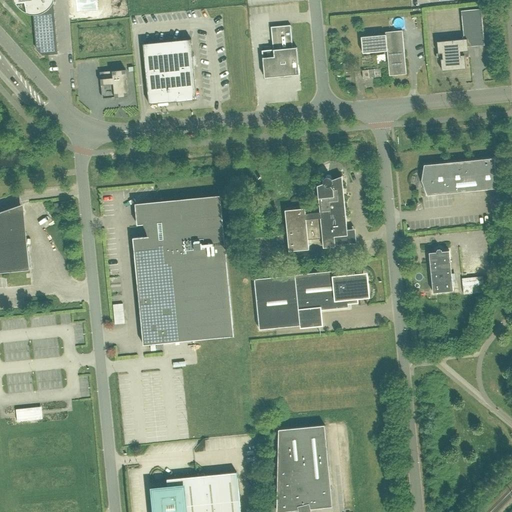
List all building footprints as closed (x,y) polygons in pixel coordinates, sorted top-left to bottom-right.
[(13,0),(15,2),(16,4),(17,5),(18,7),(19,8),(21,10),(22,11),(24,12),(26,13),(28,13),(30,14),(31,14),(33,14),(36,49),(43,55),(58,54),(56,34),(53,0),(13,0)] [(97,0),(77,0),(77,3),(77,4),(78,10),(77,10),(77,11),(98,10),(97,0)] [(437,41),(438,53),(440,53),(442,70),(466,68),(464,51),(468,50),(468,46),(484,45),(481,9),(461,11),(464,39),(437,41)] [(273,49),(262,50),(264,78),(280,76),(284,76),(284,73),(291,72),(291,75),(300,75),(299,64),(298,64),(297,47),(293,47),(290,25),(271,27),(273,49)] [(389,76),(406,74),(402,30),(385,32),(385,34),(361,37),(363,53),(387,51),(389,76)] [(196,89),(191,39),(143,44),(147,84),(149,104),(158,103),(168,102),(195,99),(197,99),(196,89)] [(381,76),(380,68),(362,70),(363,78),(381,76)] [(126,69),(100,72),(102,90),(102,93),(105,93),(106,98),(128,96),(126,69)] [(289,97),(289,93),(278,94),(277,90),(262,91),(263,103),(269,103),(269,102),(274,101),(274,98),(289,97)] [(429,160),(480,157),(479,150),(440,153),(440,155),(428,156),(429,160)] [(494,158),(424,165),(422,180),(427,195),(497,188),(494,158)] [(302,208),(301,205),(293,208),(293,209),(285,210),(289,251),(309,249),(308,240),(322,238),(323,247),(335,246),(334,236),(348,235),(342,176),(332,180),(332,178),(330,177),(327,176),(325,177),(323,179),(323,182),(323,183),(317,185),(320,212),(305,213),(305,208),(302,208)] [(135,254),(134,254),(143,345),(234,336),(221,198),(156,205),(155,205),(138,207),(138,210),(138,213),(139,215),(140,218),(141,221),(143,223),(144,226),(145,228),(146,231),(147,234),(148,236),(133,238),(135,254)] [(24,213),(21,205),(0,212),(0,272),(30,270),(28,247),(27,247),(16,216),(24,213)] [(442,251),(442,250),(440,249),(438,249),(436,250),(437,252),(430,253),(431,257),(430,257),(431,257),(430,257),(433,293),(453,291),(449,250),(442,251)] [(351,300),(351,297),(363,295),(364,295),(365,295),(365,294),(366,294),(366,293),(367,292),(367,291),(365,279),(365,278),(365,277),(364,276),(363,276),(363,275),(362,275),(361,275),(345,277),(345,270),(294,275),(254,278),(259,329),(300,325),(299,312),(348,307),(348,301),(351,300)] [(464,294),(484,292),(483,276),(462,278),(464,294)] [(113,305),(115,324),(126,323),(124,304),(113,305)] [(38,407),(16,409),(17,417),(17,421),(40,419),(39,415),(38,407)] [(277,511),(333,506),(325,425),(279,429),(277,511)] [(168,488),(153,489),(155,511),(240,511),(237,472),(167,479),(168,488)]
